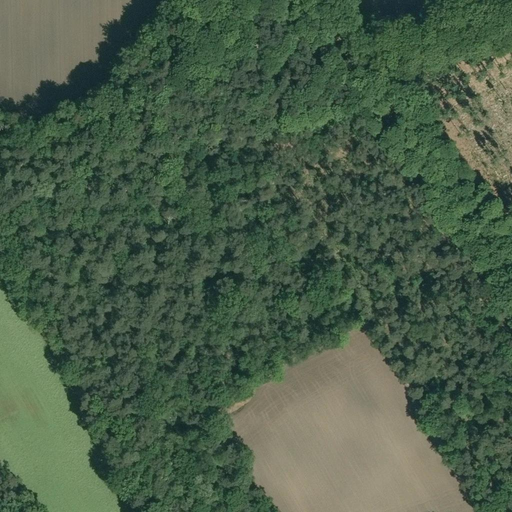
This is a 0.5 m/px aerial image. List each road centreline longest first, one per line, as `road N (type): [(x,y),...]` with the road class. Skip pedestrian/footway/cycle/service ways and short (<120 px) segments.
road 1 (track): [(0,168),(364,73)]
road 2 (track): [(511,273),(310,0)]
